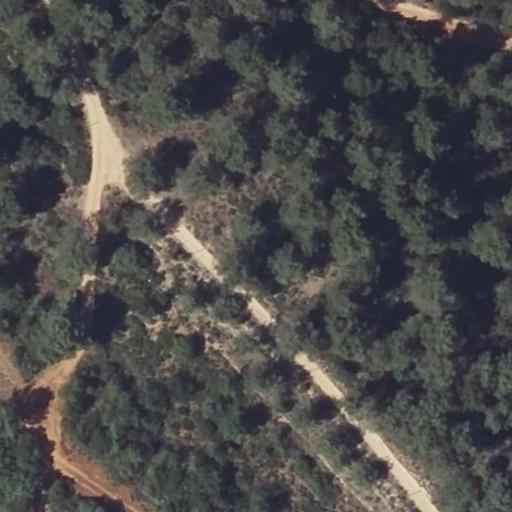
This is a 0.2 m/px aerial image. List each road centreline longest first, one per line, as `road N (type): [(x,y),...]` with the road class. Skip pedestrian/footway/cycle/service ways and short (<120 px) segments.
road 1 (track): [(429,511),(301,349),(219,276),(142,179),(106,171),(93,204),(91,281),(76,350),(44,408),(44,490),(33,511)]
road 2 (track): [(106,171),(69,41),(49,0)]
road 3 (track): [(511,42),(375,0)]
